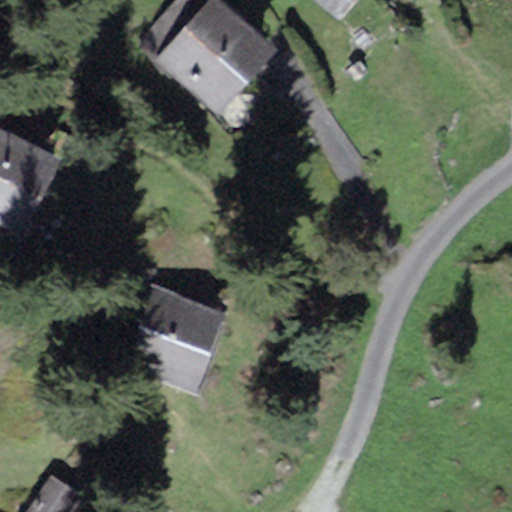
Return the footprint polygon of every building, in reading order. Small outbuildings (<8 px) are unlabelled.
[(359,0),(325,0),(345,17),(359,0)] [(283,51),(222,2),(166,70),(227,120),(283,51)] [(76,156),(12,126),(0,152),(0,217),(40,236),(76,156)] [(238,320),(165,294),(140,362),(214,388),(238,320)] [(65,511),(79,493),(52,475),(27,511),(65,511)]
